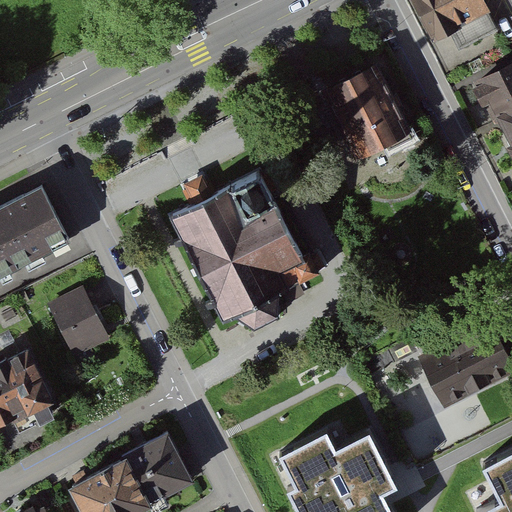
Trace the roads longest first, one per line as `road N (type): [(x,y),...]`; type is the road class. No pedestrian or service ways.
road 1 (residential): [(43,121),(175,393)]
road 2 (residential): [(511,250),(381,0)]
road 3 (primary): [(272,0),(43,121)]
road 4 (residential): [(0,489),(175,393)]
